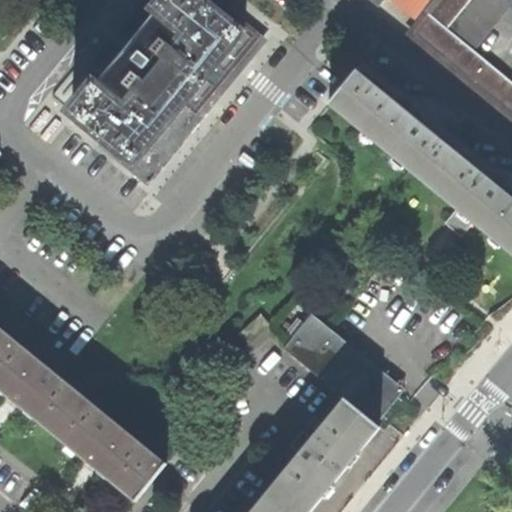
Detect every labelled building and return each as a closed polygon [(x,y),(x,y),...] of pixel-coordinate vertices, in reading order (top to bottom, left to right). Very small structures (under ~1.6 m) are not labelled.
[(164,0),(156,10),(169,21),(192,40),(132,112),(108,92),(96,82),(72,111),(126,156),(123,159),(147,179),(261,42),(237,22),(234,26),(203,0),(164,0)] [(384,0),(417,27),(429,13),(413,0),(384,0)] [(413,0),(429,13),(439,0),(413,0)] [(447,28),(469,0),(439,0),(429,13),(447,28)] [(473,49),(511,0),(469,0),(447,28),(473,49)] [(511,80),(473,49),(447,28),(429,13),(417,27),(413,32),(445,58),(504,107),(511,112),(511,80)] [(192,40),(169,21),(158,34),(165,39),(155,50),(147,44),(146,46),(138,39),(131,49),(123,57),(131,64),(128,67),(136,74),(126,85),(119,79),(108,92),(132,112),(192,40)] [(332,104),(433,189),(460,156),(418,122),(422,117),(417,113),(412,108),(408,113),(359,73),(360,71),(358,70),(329,104),(331,106),(332,104)] [(433,189),(458,209),(473,222),(511,254),(511,191),(510,190),(505,186),(501,190),(460,156),(433,189)] [(464,232),(473,222),(458,209),(449,219),(464,232)] [(248,346),(272,323),(262,313),(238,336),(248,346)] [(321,379),(348,346),(311,316),(283,349),(321,379)] [(0,332),(0,381),(14,392),(55,426),(79,397),(0,332)] [(371,365),(348,346),(321,379),(345,399),(376,424),(403,391),(371,365)] [(93,458),(138,495),(136,497),(138,499),(166,464),(165,463),(162,466),(79,397),(55,426),(93,458)] [(345,399),(311,441),(296,459),(267,495),(288,511),(307,511),(339,474),(378,426),(376,424),(345,399)] [(296,459),(311,441),(300,433),(286,451),(296,459)] [(288,511),(267,495),(252,511),(288,511)]
